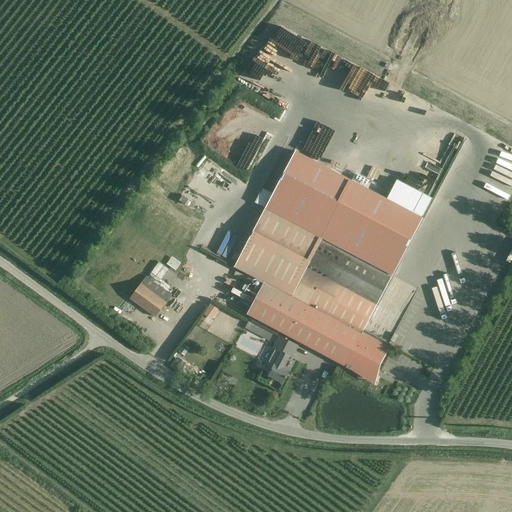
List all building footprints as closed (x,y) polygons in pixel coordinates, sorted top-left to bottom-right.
[(234,130),(240,118),(231,114),(225,126),(234,130)] [(332,137),(329,143),(334,147),(338,140),(332,137)] [(266,211),(236,267),(264,282),(247,314),(373,381),(378,371),(376,371),(390,344),(364,331),(392,277),(321,240),(321,239),(266,211)] [(390,273),(399,253),(392,250),(383,270),(390,273)] [(146,276),(130,298),(156,317),(172,295),(146,276)] [(211,304),(204,315),(211,320),(218,309),(211,304)] [(243,340),(238,348),(245,352),(250,343),(243,340)] [(287,341),(284,348),(293,353),(297,346),(287,341)] [(183,344),(179,351),(184,355),(189,348),(183,344)] [(276,365),(271,375),(284,382),(290,372),(284,369),(291,358),(278,351),(277,353),(277,352),(276,354),(271,362),(276,365)] [(179,358),(174,365),(181,370),(186,363),(179,358)]
